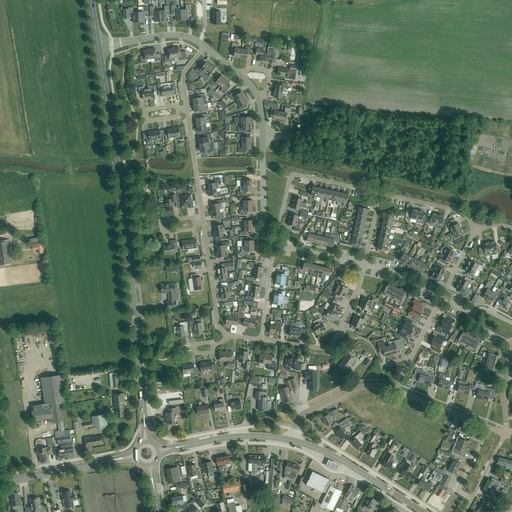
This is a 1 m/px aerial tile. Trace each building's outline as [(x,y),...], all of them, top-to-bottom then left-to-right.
[(182,20),(181,10),(176,10),(176,5),(174,5),(172,5),(171,6),(172,16),(176,15),(176,20),(182,20)] [(181,10),(182,20),(187,20),(187,15),(191,15),(190,5),(186,5),(186,10),(181,10)] [(160,21),(160,11),(155,11),(154,6),(150,7),(150,17),(154,17),(155,22),(160,21)] [(160,11),(160,21),(166,21),(166,16),(170,16),(169,6),(164,6),(165,11),(160,11)] [(138,7),(138,12),(139,22),(145,22),(144,17),(148,17),(148,7),(143,7),(138,7)] [(133,23),(139,22),(138,12),(133,13),(133,8),(129,8),(129,9),(124,9),(124,19),(129,19),(129,18),(133,18),(133,23)] [(221,12),(213,12),(213,24),(221,24),(221,12)] [(240,58),(242,49),(238,48),(239,44),(233,43),(231,50),(235,51),(234,57),(240,58)] [(242,49),(240,58),(247,59),(248,53),(250,53),(251,47),(246,46),(245,50),(242,49)] [(173,48),(175,58),(178,57),(179,60),(187,59),(186,51),(180,52),(179,47),(175,48),(175,47),(173,48)] [(149,49),(150,59),(154,58),(155,62),(161,61),(160,54),(156,54),(155,48),(151,49),(151,48),(149,49)] [(175,61),(175,58),(173,48),(171,48),(171,49),(167,49),(168,55),(164,56),(165,63),(175,61)] [(266,62),(267,53),(264,53),(264,50),(257,48),(255,56),(260,57),(259,61),(266,62)] [(146,59),(150,59),(149,49),(147,49),(147,50),(143,50),(144,56),(140,57),(141,64),(147,63),(146,59)] [(267,53),(266,62),(272,63),(273,59),(276,59),(277,52),(274,51),(271,51),(271,54),(267,53)] [(202,76),(204,73),(210,66),(206,62),(202,68),(199,66),(195,71),(198,73),(199,74),(202,76)] [(210,66),(204,73),(207,75),(204,79),(206,80),(205,81),(207,83),(213,77),(210,75),(215,69),(210,66)] [(279,67),(277,75),(287,77),(287,79),(295,80),(294,80),(295,75),(296,75),(297,70),(295,70),(290,69),(289,69),(279,67)] [(220,86),(226,78),(221,75),(217,80),(215,78),(209,85),(212,87),(214,85),(215,86),(217,85),(218,84),(220,86)] [(226,78),(220,86),(222,88),(220,91),(224,94),(228,89),(226,87),(230,82),(226,78)] [(167,87),(168,96),(170,96),(174,95),(173,89),(176,88),(175,82),(170,83),(170,86),(167,87)] [(275,91),(287,93),(288,90),(287,89),(288,84),(281,83),(281,85),(276,85),(275,91)] [(168,96),(167,87),(161,87),(161,84),(158,85),(159,91),(162,90),(163,97),(166,96),(166,97),(168,96)] [(148,89),(149,99),(151,99),(151,98),(155,98),(154,92),(157,91),(156,85),(153,85),(153,89),(148,89)] [(149,99),(148,89),(144,90),(144,87),(139,88),(140,94),(142,93),(143,99),(147,99),(149,99)] [(286,93),(287,93),(275,91),(274,97),(279,98),(278,101),(285,102),(285,97),(286,93)] [(237,102),(245,97),(242,92),(236,95),(235,92),(228,95),(230,99),(231,98),(232,100),(235,99),(237,102)] [(193,99),(194,105),(203,104),(202,97),(205,97),(205,94),(199,95),(199,98),(193,99)] [(245,97),(237,102),(240,107),(238,108),(240,111),(245,108),(244,105),(248,103),(245,97)] [(279,121),(281,112),(277,111),(277,108),(278,108),(278,104),(272,103),(272,105),(271,113),(274,113),(273,119),(279,121)] [(208,107),(203,107),(203,104),(194,105),(195,111),(201,110),(201,113),(208,112),(207,109),(208,109),(208,107)] [(281,112),(279,121),(285,122),(287,115),(289,116),(291,108),(288,108),(285,107),(285,109),(284,112),(281,112)] [(202,118),(196,118),(197,125),(206,123),(205,120),(209,119),(208,114),(202,115),(202,118)] [(238,124),(242,124),(250,123),(250,117),(244,117),(244,114),(238,115),(238,124)] [(210,126),(206,127),(206,123),(197,125),(198,131),(204,130),(204,133),(210,132),(210,126)] [(244,130),(251,130),(250,123),(242,124),(242,127),(238,127),(238,133),(244,133),(244,130)] [(169,138),(174,138),(173,128),(171,128),(171,129),(167,129),(168,135),(165,136),(166,142),(169,141),(169,138)] [(173,128),(174,138),(178,137),(178,140),(183,139),(183,133),(180,134),(179,128),(175,128),(173,128)] [(154,131),(155,140),(158,140),(159,143),(164,142),(163,136),(160,136),(159,130),(156,131),(156,130),(154,131)] [(152,141),(155,140),(154,131),(152,131),(148,132),(149,138),(146,139),(147,145),(152,144),(152,141)] [(205,137),(199,138),(200,144),(208,143),(208,140),(212,139),(211,134),(205,135),(205,137)] [(242,144),(251,143),(251,137),(244,137),(244,134),(237,134),(237,137),(238,137),(238,140),(242,140),(242,144)] [(214,142),(208,143),(200,144),(200,151),(207,150),(207,153),(213,152),(213,149),(214,149),(214,142)] [(245,150),(251,150),(251,143),(242,144),(238,144),(239,153),(245,153),(245,150)] [(240,186),(243,186),(252,186),(252,180),(246,180),(246,177),(236,178),(237,181),(240,181),(240,186)] [(216,189),(217,189),(219,188),(218,185),(221,184),(221,179),(215,180),(215,183),(209,184),(209,189),(209,190),(216,189)] [(317,197),(319,186),(319,188),(315,187),(316,185),(313,185),(313,187),(311,195),(314,196),(313,200),(316,200),(317,197)] [(252,186),(243,186),(240,186),(241,192),(237,192),(237,195),(247,195),(246,192),(252,191),(252,186)] [(319,201),(322,202),(323,198),(325,187),(325,189),(321,188),(322,187),(319,186),(317,197),(320,197),(319,201)] [(329,199),(331,189),(331,191),(327,190),(328,188),(325,187),(323,198),(326,199),(325,202),(328,203),(329,199)] [(216,189),(209,190),(209,189),(207,190),(208,196),(214,195),(215,198),(221,197),(220,191),(217,192),(217,189),(216,189)] [(335,201),(337,190),(336,192),(333,191),(333,189),(331,189),(329,199),(332,200),(331,204),(334,204),(335,201)] [(340,202),(343,191),(342,193),(339,192),(339,191),(337,190),(335,201),(338,201),(337,205),(340,206),(340,202)] [(343,191),(340,202),(344,203),(343,206),(345,207),(346,203),(348,195),(345,194),(345,192),(343,191)] [(174,210),(173,202),(177,201),(176,194),(170,195),(171,199),(165,200),(166,203),(165,204),(165,207),(166,206),(167,211),(174,210)] [(191,201),(191,195),(181,196),(182,202),(181,202),(182,207),(188,206),(188,208),(193,207),(192,201),(191,201)] [(244,206),(253,206),(252,200),(247,200),(247,197),(239,197),(239,201),(244,201),(244,206)] [(302,199),(294,197),(292,202),(305,205),(306,203),(302,202),(302,199)] [(212,205),(212,210),(213,210),(220,209),(222,209),(225,208),(224,203),(224,200),(218,201),(218,204),(212,205)] [(253,206),(244,206),(244,212),(239,212),(239,215),(247,215),(247,212),(253,211),(253,206)] [(354,212),(358,213),(369,216),(369,215),(367,215),(367,212),(369,212),(370,210),(368,209),(359,207),(358,211),(355,210),(354,212)] [(220,212),(220,209),(213,210),(212,210),(210,211),(211,216),(218,215),(218,219),(224,218),(223,212),(220,212)] [(416,220),(418,210),(413,209),(411,214),(409,214),(408,219),(410,220),(411,219),(416,220)] [(418,210),(416,220),(416,223),(424,225),(424,223),(426,217),(423,217),(424,211),(418,210)] [(288,219),(301,222),(302,220),(298,219),(298,216),(290,213),(288,219)] [(368,218),(369,216),(358,213),(357,216),(353,216),(353,218),(357,219),(367,221),(365,221),(366,217),(368,218)] [(427,224),(430,224),(431,226),(435,227),(438,214),(432,213),(431,218),(428,218),(427,224)] [(438,214),(435,227),(441,229),(441,227),(444,227),(445,222),(443,221),(444,216),(438,214)] [(241,221),(241,226),(244,226),(253,226),(253,220),(247,220),(247,217),(240,218),(240,221),(241,221)] [(396,222),(393,221),(382,218),(382,219),(384,219),(383,222),(381,222),(381,224),(391,227),(392,223),(396,224),(396,222)] [(367,224),(367,221),(357,219),(356,222),(352,221),(352,224),(355,225),(366,227),(364,227),(365,223),(367,224)] [(452,233),(461,228),(458,223),(453,225),(452,223),(450,224),(447,225),(448,228),(449,227),(452,233)] [(395,227),(391,227),(381,224),(381,225),(382,225),(382,228),(380,228),(379,230),(390,233),(391,229),(394,230),(395,227)] [(364,229),(366,230),(366,227),(355,225),(355,228),(351,227),(350,230),(354,231),(365,233),(363,233),(364,229)] [(253,226),(244,226),(244,232),(240,232),(240,235),(248,235),(247,232),(253,231),(253,226)] [(461,228),(452,233),(450,234),(452,239),(453,239),(454,241),(459,239),(459,238),(458,236),(463,234),(461,228)] [(223,236),(222,231),(222,230),(215,231),(213,231),(214,237),(220,236),(221,240),(227,239),(226,235),(223,236)] [(394,233),(390,233),(379,230),(381,231),(380,234),(379,234),(378,236),(389,238),(389,235),(393,236),(394,233)] [(362,235),(364,235),(365,233),(354,231),(353,234),(350,233),(349,236),(353,237),(363,239),(362,238),(362,235)] [(339,236),(330,234),(328,246),(333,247),(334,242),(339,243),(339,240),(339,236)] [(393,239),(389,238),(378,236),(380,237),(379,240),(377,240),(377,242),(387,244),(388,241),(392,242),(393,239)] [(241,241),(241,247),(242,247),(245,246),(254,246),(254,240),(248,240),(248,237),(240,238),(240,241),(241,241)] [(194,252),(194,248),(197,248),(196,239),(182,241),(183,250),(188,249),(188,252),(194,252)] [(11,254),(9,240),(0,240),(0,264),(10,264),(9,254),(11,254)] [(164,254),(175,253),(175,248),(178,248),(177,240),(171,241),(171,245),(163,246),(164,254)] [(225,251),(227,251),(226,245),(230,245),(229,241),(223,242),(224,245),(217,246),(218,252),(225,251)] [(391,245),(387,244),(377,242),(379,242),(378,246),(376,246),(376,248),(377,248),(377,251),(383,253),(383,250),(386,250),(387,247),(391,248),(391,245)] [(496,247),(495,242),(489,243),(491,253),(491,255),(497,254),(497,253),(499,252),(499,247),(496,247)] [(42,243),(32,245),(33,250),(38,249),(39,254),(44,252),(42,243)] [(491,255),(491,253),(489,243),(483,244),(484,249),(482,249),(483,255),(485,255),(485,256),(491,255)] [(443,253),(452,258),(455,252),(450,250),(451,248),(446,245),(445,244),(443,248),(445,250),(443,253)] [(245,246),(242,247),(242,252),(239,252),(239,255),(248,255),(248,252),(254,251),(254,246),(245,246)] [(404,265),(409,256),(406,254),(408,251),(405,250),(404,253),(403,253),(399,261),(403,263),(402,264),(404,265)] [(409,268),(414,259),(411,257),(413,254),(411,252),(409,256),(404,265),(404,266),(405,264),(408,265),(407,267),(409,268)] [(445,261),(450,263),(452,258),(443,253),(441,258),(440,258),(438,260),(443,263),(445,261)] [(415,271),(420,261),(417,260),(419,256),(416,255),(414,259),(409,268),(410,268),(410,267),(413,268),(413,270),(415,271)] [(421,258),(420,261),(415,271),(416,269),(419,271),(418,273),(420,274),(421,272),(425,264),(422,262),(424,259),(421,258)] [(470,260),(467,265),(477,270),(479,271),(482,266),(482,267),(484,264),(476,260),(475,263),(470,260)] [(222,268),(217,268),(218,274),(227,273),(227,270),(228,270),(229,269),(228,267),(234,266),(233,262),(222,264),(222,268)] [(252,269),(254,269),(253,272),(262,273),(263,267),(256,266),(256,263),(249,262),(248,265),(251,266),(251,267),(252,269)] [(307,275),(309,264),(304,263),(303,268),(299,267),(298,269),(298,273),(307,275)] [(434,271),(443,276),(446,270),(441,268),(442,265),(437,263),(436,265),(437,266),(434,271)] [(474,275),(477,270),(467,265),(465,271),(470,273),(469,275),(474,278),(475,276),(474,275)] [(276,277),(276,278),(285,280),(287,280),(288,272),(282,271),(281,274),(277,273),(276,277)] [(440,281),(443,276),(434,271),(432,276),(431,276),(429,278),(434,281),(436,278),(440,281)] [(261,279),(262,273),(253,272),(253,277),(246,276),(245,280),(254,281),(254,278),(261,279)] [(227,273),(218,274),(219,280),(226,279),(227,282),(233,281),(232,278),(230,278),(230,276),(229,275),(227,275),(227,273)] [(197,278),(196,274),(190,275),(191,279),(192,279),(194,290),(202,289),(201,277),(197,278)] [(287,280),(285,280),(276,278),(275,284),(280,285),(280,288),(286,288),(286,286),(288,286),(288,280),(287,280)] [(458,283),(467,288),(470,283),(471,283),(472,281),(467,278),(466,281),(461,278),(458,283)] [(335,288),(337,289),(347,293),(349,289),(343,286),(344,283),(338,280),(335,288)] [(487,300),(492,291),(490,289),(493,283),(488,280),(486,284),(483,290),(486,291),(482,297),(487,300)] [(248,291),(259,292),(260,287),(253,286),(253,283),(247,282),(247,285),(249,285),(248,291)] [(227,286),(220,287),(221,293),(230,292),(232,291),(232,286),(234,286),(233,283),(227,283),(227,286)] [(392,298),(397,288),(394,286),(395,284),(392,283),(391,285),(389,284),(389,283),(388,283),(387,287),(384,286),(380,294),(383,295),(383,294),(392,298)] [(465,293),(467,288),(458,283),(456,289),(461,291),(459,293),(465,296),(466,294),(465,293)] [(175,292),(174,284),(165,285),(165,284),(162,284),(162,285),(161,285),(162,293),(169,293),(170,301),(167,301),(168,308),(176,307),(176,301),(175,301),(174,292),(175,292)] [(397,288),(392,298),(400,303),(399,304),(402,305),(406,297),(404,296),(406,292),(405,292),(402,291),(403,289),(401,288),(400,290),(397,288)] [(347,294),(347,293),(337,289),(336,292),(333,291),(331,296),(337,298),(338,295),(344,298),(346,293),(347,294)] [(496,289),(495,292),(492,291),(487,300),(491,303),(495,296),(497,298),(501,292),(498,290),(496,289)] [(259,298),(259,292),(248,291),(247,296),(245,296),(245,299),(253,301),(253,298),(259,298)] [(273,298),(283,300),(288,300),(288,297),(285,296),(285,291),(279,291),(279,294),(274,293),(273,294),(273,296),(274,297),(273,297),(273,298)] [(230,292),(221,293),(222,299),(229,298),(229,300),(236,300),(235,297),(230,297),(230,292)] [(508,308),(511,304),(508,302),(509,300),(505,298),(506,295),(503,293),(500,299),(503,301),(499,307),(504,309),(506,307),(508,308)] [(363,297),(360,302),(371,306),(374,308),(376,303),(375,302),(376,299),(371,297),(369,300),(363,297)] [(282,303),(283,300),(273,298),(273,299),(272,302),(273,302),(272,302),(272,304),(277,305),(277,308),(283,308),(284,303),(282,303)] [(328,307),(339,312),(341,307),(334,304),(336,301),(330,298),(328,303),(330,304),(328,307)] [(413,308),(423,313),(424,311),(422,310),(423,307),(420,306),(421,303),(414,299),(412,302),(414,303),(412,307),(413,308)] [(361,302),(359,307),(365,309),(363,312),(369,315),(371,312),(372,313),(374,308),(371,306),(360,302),(361,302)] [(241,319),(242,312),(243,307),(239,307),(239,313),(236,312),(235,316),(232,316),(231,325),(237,325),(238,318),(241,319)] [(339,312),(328,307),(327,310),(325,309),(323,314),(329,316),(330,313),(336,316),(338,312),(339,312)] [(422,315),(423,313),(413,308),(411,312),(409,311),(408,314),(415,318),(416,315),(420,317),(421,314),(422,315)] [(249,327),(250,318),(246,318),(247,316),(244,316),(245,313),(242,312),(241,319),(244,319),(243,326),(249,327)] [(352,320),(362,324),(364,322),(366,323),(368,318),(362,315),(361,318),(354,315),(352,320)] [(403,326),(414,331),(412,330),(414,326),(411,324),(412,321),(405,317),(403,320),(405,321),(403,326)] [(440,322),(451,327),(450,327),(452,322),(454,323),(455,320),(448,317),(447,319),(443,318),(442,320),(441,320),(440,322)] [(196,323),(195,320),(189,321),(190,327),(194,326),(195,334),(202,333),(201,327),(202,327),(202,323),(196,323)] [(316,321),(321,332),(326,330),(322,322),(319,323),(317,320),(316,321)] [(361,327),(362,324),(352,320),(353,320),(351,325),(357,328),(355,331),(361,333),(363,328),(361,327)] [(296,321),(296,324),(294,337),(300,337),(300,334),(302,334),(301,335),(305,335),(306,329),(300,328),(300,322),(296,321)] [(316,335),(321,332),(316,321),(314,322),(315,325),(312,327),(316,335)] [(176,327),(174,327),(175,333),(177,333),(178,337),(185,336),(184,332),(184,329),(187,329),(186,322),(183,322),(179,323),(180,327),(176,327)] [(449,331),(451,327),(440,322),(437,328),(442,331),(442,332),(449,335),(451,332),(449,331)] [(413,333),(414,331),(403,326),(404,326),(402,330),(400,329),(397,335),(405,338),(407,333),(410,335),(412,332),(413,333)] [(466,347),(471,336),(468,335),(469,333),(467,332),(466,333),(463,332),(461,335),(459,334),(455,342),(457,344),(458,342),(466,347)] [(431,340),(442,345),(441,345),(443,341),(444,341),(446,338),(439,335),(437,337),(434,336),(433,338),(432,338),(431,340)] [(471,336),(466,347),(475,351),(474,352),(477,354),(481,345),(478,344),(480,341),(477,339),(478,337),(475,336),(474,338),(471,336)] [(389,346),(391,355),(398,353),(396,349),(403,347),(401,340),(400,339),(392,342),(393,345),(389,346)] [(439,350),(442,345),(431,340),(433,341),(430,345),(434,347),(432,350),(440,354),(441,351),(439,350)] [(391,355),(389,346),(385,347),(384,344),(378,345),(381,354),(384,353),(385,357),(391,355)] [(487,353),(486,353),(485,357),(496,360),(497,357),(499,358),(500,355),(498,354),(497,356),(494,355),(495,352),(488,350),(487,353)] [(250,369),(251,362),(247,361),(248,352),(240,351),(239,362),(243,362),(243,368),(250,369)] [(228,352),(220,352),(219,361),(227,362),(227,367),(234,368),(235,360),(232,360),(232,352),(228,352)] [(267,355),(260,354),(259,362),(265,363),(264,364),(268,364),(268,369),(275,370),(276,363),(271,363),(272,355),(268,355),(267,355)] [(351,365),(355,359),(348,354),(342,361),(343,361),(338,367),(345,372),(351,364),(351,365)] [(498,364),(496,364),(496,360),(485,357),(482,367),(484,367),(483,370),(490,371),(490,369),(494,370),(495,366),(497,367),(498,364)] [(292,359),(286,358),(286,363),(287,364),(292,364),(291,368),(296,368),(295,370),(300,371),(301,364),(297,363),(298,359),(292,358),(292,359)] [(444,359),(445,359),(441,358),(440,366),(443,367),(443,365),(447,366),(449,360),(444,359)] [(212,364),(211,361),(200,363),(201,371),(211,369),(212,371),(218,371),(217,364),(212,364)] [(193,369),(192,364),(182,365),(183,374),(190,373),(191,376),(198,375),(197,368),(193,369)] [(426,376),(426,373),(422,372),(423,370),(416,369),(414,375),(418,376),(418,378),(419,378),(418,381),(424,383),(426,376)] [(317,386),(318,386),(318,379),(318,371),(308,371),(308,372),(303,372),(304,378),(308,378),(309,391),(317,390),(317,386)] [(429,384),(430,381),(433,382),(435,376),(433,375),(433,373),(427,371),(426,373),(426,376),(424,383),(429,384)] [(119,387),(118,372),(109,373),(109,379),(110,388),(119,387)] [(33,421),(49,418),(50,423),(63,421),(60,406),(68,404),(63,374),(41,378),(45,404),(33,405),(34,410),(32,411),(33,421)] [(438,386),(443,388),(445,381),(446,377),(439,375),(438,380),(439,381),(438,386)] [(249,385),(252,385),(258,387),(260,378),(251,376),(249,385)] [(284,403),(294,400),(291,391),(294,390),(294,389),(298,387),(295,378),(287,381),(288,384),(286,384),(287,387),(279,390),(284,403)] [(445,381),(443,388),(449,389),(450,384),(453,385),(454,381),(450,380),(449,382),(445,381)] [(476,384),(474,393),(477,394),(477,397),(482,398),(484,391),(485,388),(481,387),(481,385),(476,384)] [(464,386),(463,393),(468,394),(470,389),(473,390),(474,386),(469,385),(468,387),(464,386)] [(484,391),(482,398),(488,400),(488,396),(494,398),(496,390),(489,388),(488,392),(484,391)] [(270,410),(270,401),(267,401),(267,397),(263,397),(263,392),(256,391),(255,399),(259,399),(258,410),(267,411),(267,410),(270,410)] [(125,416),(124,402),(125,402),(124,393),(113,394),(114,407),(116,407),(117,417),(125,416)] [(233,397),(233,395),(226,396),(227,403),(231,403),(232,408),(241,407),(240,400),(241,400),(242,395),(233,397)] [(215,411),(224,410),(223,403),(224,403),(223,399),(219,399),(220,404),(214,405),(215,411)] [(202,406),(201,402),(198,402),(199,407),(197,407),(198,414),(209,412),(208,405),(202,406)] [(175,423),(174,414),(177,413),(176,408),(168,409),(168,413),(165,413),(165,417),(166,417),(167,424),(175,423)] [(333,416),(339,413),(337,409),(326,414),(327,415),(323,417),(327,425),(332,423),(329,417),(333,415),(333,416)] [(417,413),(400,409),(398,418),(413,420),(413,422),(415,423),(417,413)] [(93,427),(108,425),(106,414),(91,416),(93,427)] [(346,430),(345,428),(348,426),(351,425),(347,419),(345,420),(338,424),(340,429),(336,431),(341,439),(346,435),(344,432),(346,431),(346,430)] [(394,433),(398,420),(395,419),(392,430),(391,429),(390,432),(394,433)] [(428,431),(429,427),(439,429),(438,433),(443,435),(445,427),(426,422),(424,430),(428,431)] [(357,449),(362,445),(357,440),(363,435),(361,433),(367,428),(364,425),(359,429),(361,431),(353,438),(355,439),(351,442),(357,449)] [(70,432),(64,433),(65,437),(65,442),(65,445),(67,458),(74,457),(73,444),(68,445),(67,441),(71,441),(70,432)] [(375,453),(377,450),(374,448),(376,445),(372,443),(375,435),(373,434),(369,442),(371,443),(368,450),(366,454),(373,457),(375,453)] [(61,436),(57,437),(57,438),(58,442),(61,442),(61,445),(60,446),(61,449),(58,449),(60,459),(67,458),(65,445),(65,442),(65,437),(61,437),(61,436)] [(103,444),(102,436),(92,437),(91,436),(84,437),(86,448),(92,447),(92,446),(103,444)] [(459,444),(465,447),(468,442),(462,439),(463,438),(457,436),(456,439),(460,440),(459,444)] [(392,450),(395,445),(396,446),(398,443),(393,440),(389,448),(392,450)] [(463,452),(465,447),(459,444),(458,448),(454,446),(451,452),(458,455),(460,451),(463,452)] [(52,454),(51,447),(47,448),(47,447),(39,449),(41,462),(47,461),(47,457),(49,456),(48,454),(52,454)] [(450,457),(451,454),(439,449),(438,453),(438,454),(437,457),(441,458),(442,455),(442,454),(450,457)] [(416,456),(418,458),(420,456),(411,450),(406,458),(412,462),(416,456)] [(396,463),(393,462),(393,463),(390,461),(392,455),(389,454),(386,460),(385,459),(382,466),(390,469),(391,466),(394,467),(396,464),(396,463)] [(227,466),(226,463),(230,463),(229,456),(216,458),(218,465),(219,471),(220,471),(220,474),(227,472),(225,466),(227,466)] [(252,475),(254,475),(257,475),(257,469),(257,466),(257,456),(249,456),(249,463),(252,463),(252,475)] [(257,466),(262,466),(262,463),(266,463),(266,456),(257,456),(257,466)] [(451,465),(458,469),(461,464),(455,461),(456,458),(452,457),(451,461),(453,462),(451,465)] [(506,465),(507,460),(499,458),(498,462),(497,462),(495,466),(497,468),(499,463),(506,465),(505,468),(506,465)] [(271,459),(271,467),(271,468),(270,468),(267,496),(275,496),(277,468),(276,468),(276,467),(276,459),(271,459)] [(337,463),(329,459),(325,466),(333,470),(337,463)] [(213,469),(211,462),(203,463),(204,467),(203,467),(204,473),(208,472),(209,477),(217,475),(216,469),(213,469)] [(288,480),(294,464),(287,462),(285,469),(285,470),(284,474),(286,474),(284,479),(288,480)] [(410,470),(412,467),(407,463),(404,469),(404,468),(400,474),(408,479),(412,472),(412,471),(410,470)] [(294,464),(288,480),(292,481),(294,476),(295,477),(297,473),(298,474),(300,466),(294,464)] [(197,473),(196,465),(188,466),(190,476),(197,475),(198,480),(202,479),(200,472),(197,473)] [(455,474),(458,469),(451,465),(449,469),(445,467),(444,469),(449,472),(450,471),(455,474)] [(167,483),(179,480),(177,467),(166,469),(168,479),(167,479),(167,483)] [(322,492),(324,488),(329,479),(313,471),(306,484),(322,492)] [(435,475),(433,478),(439,481),(442,475),(434,471),(433,473),(435,475)] [(423,477),(417,485),(423,488),(427,482),(428,480),(423,477)] [(446,487),(448,484),(449,481),(443,478),(443,479),(441,479),(439,483),(433,493),(436,494),(436,495),(441,498),(442,496),(443,497),(447,492),(445,491),(447,488),(446,487)] [(492,487),(492,488),(494,489),(498,481),(493,478),(492,481),(488,479),(486,484),(492,487)] [(337,483),(329,479),(324,488),(322,492),(326,494),(321,505),(332,510),(342,492),(334,488),(337,483)] [(224,493),(242,489),(240,481),(222,485),(224,493)] [(430,482),(429,483),(427,482),(423,488),(428,492),(433,483),(430,482)] [(491,489),(492,488),(492,487),(486,484),(483,489),(486,491),(485,493),(491,496),(493,490),(491,489)] [(348,499),(350,497),(356,487),(352,485),(345,496),(345,497),(348,499)] [(356,487),(350,497),(354,499),(355,497),(360,490),(356,487)] [(72,495),(71,491),(62,493),(65,508),(74,506),(73,500),(76,499),(75,494),(72,495)] [(19,497),(18,492),(11,493),(12,506),(13,506),(13,511),(12,511),(18,511),(17,505),(21,505),(20,497),(19,497)] [(293,505),(295,499),(284,495),(281,500),(293,505)] [(184,502),(183,496),(172,498),(173,504),(180,503),(180,504),(179,505),(183,509),(188,504),(186,502),(184,502)] [(370,509),(376,500),(370,496),(364,505),(370,509)] [(34,498),(36,511),(41,511),(44,511),(43,507),(42,507),(42,505),(40,505),(39,497),(34,498)] [(346,503),(348,499),(345,497),(344,499),(341,498),(337,507),(340,509),(343,510),(342,511),(347,511),(349,508),(350,505),(346,503)] [(205,505),(201,501),(199,498),(196,501),(195,502),(197,505),(201,508),(205,505)] [(270,499),(264,499),(264,511),(269,511),(270,505),(272,504),(272,499),(270,499)] [(217,511),(220,511),(226,511),(224,502),(216,504),(217,511)] [(229,511),(236,511),(235,502),(228,503),(229,511)] [(503,511),(506,511),(509,507),(511,505),(506,502),(501,510),(503,511)] [(481,511),(486,505),(482,503),(476,511),(474,510),(472,511),(481,511)]
